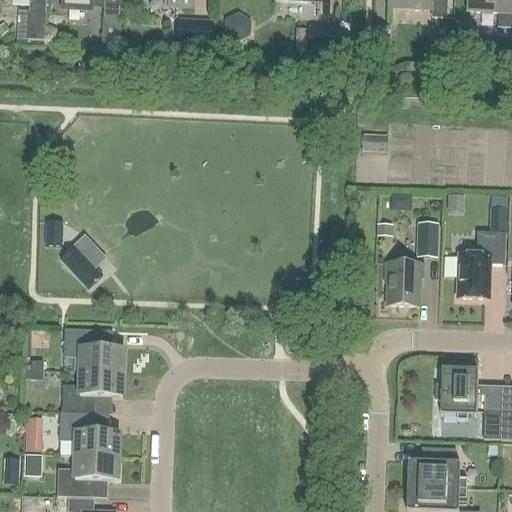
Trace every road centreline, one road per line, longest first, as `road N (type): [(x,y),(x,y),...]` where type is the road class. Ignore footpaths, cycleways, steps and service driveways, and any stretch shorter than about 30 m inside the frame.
road 1 (residential): [(161,511),(168,396),(181,377),(205,369),(373,372)]
road 2 (residential): [(373,372),(383,350),(415,338),(511,342)]
road 3 (residential): [(372,511),(373,372)]
road 4 (residential): [(327,111),(359,67),(362,0)]
